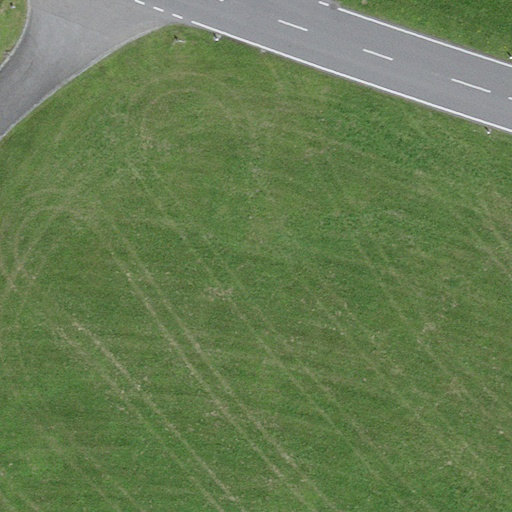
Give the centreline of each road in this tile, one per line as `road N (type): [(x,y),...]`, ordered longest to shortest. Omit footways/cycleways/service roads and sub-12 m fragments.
road 1 (primary): [(511,98),(211,0)]
road 2 (track): [(0,135),(104,0)]
